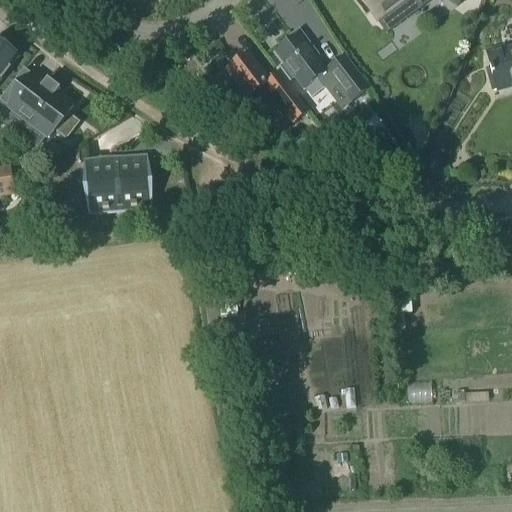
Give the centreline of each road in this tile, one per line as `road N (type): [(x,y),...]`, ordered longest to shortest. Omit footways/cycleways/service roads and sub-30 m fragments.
road 1 (track): [(196,153),(203,338),(267,511)]
road 2 (track): [(196,153),(341,198),(435,215),(511,209)]
road 3 (track): [(196,153),(0,6)]
road 4 (residential): [(65,0),(146,50),(184,46),(244,0)]
